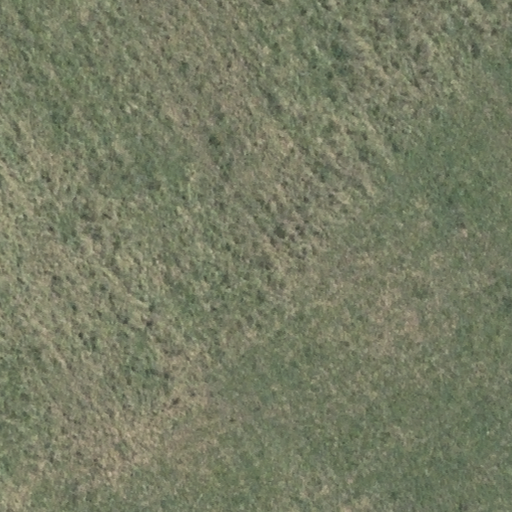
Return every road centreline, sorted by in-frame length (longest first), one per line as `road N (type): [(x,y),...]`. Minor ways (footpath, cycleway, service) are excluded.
road 1 (unknown): [(420,26),(243,164),(117,358),(55,511)]
road 2 (unknown): [(404,0),(511,167)]
